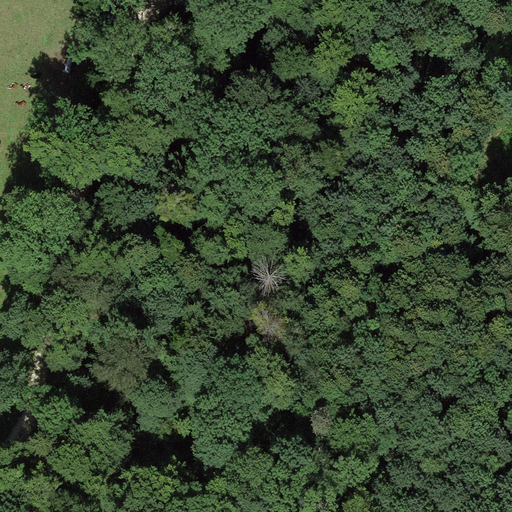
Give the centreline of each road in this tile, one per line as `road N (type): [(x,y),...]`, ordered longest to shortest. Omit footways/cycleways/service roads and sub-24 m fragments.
road 1 (track): [(6,427),(190,255),(279,201),(349,177),(394,174),(511,202)]
road 2 (track): [(156,0),(124,52),(37,297),(0,444)]
